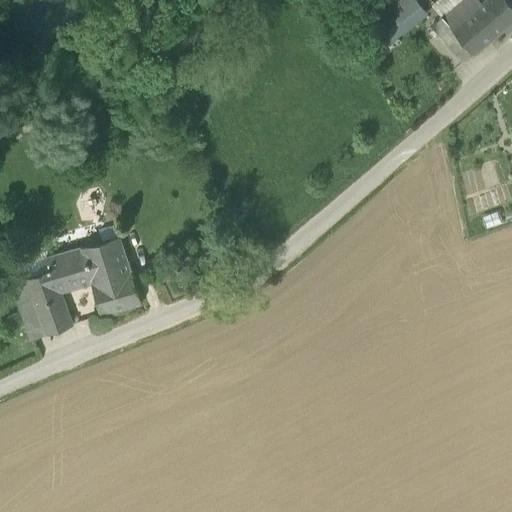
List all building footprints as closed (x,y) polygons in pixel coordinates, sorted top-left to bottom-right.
[(392,0),(368,19),(387,43),(427,13),(415,0),(392,0)] [(432,25),(464,62),(474,53),(453,27),(466,16),(457,4),(462,0),(440,0),(437,2),(436,10),(442,17),(432,25)] [(453,27),(474,53),(511,21),(511,3),(509,0),(484,0),(480,4),(466,16),(453,27)] [(480,4),(476,0),(462,0),(457,4),(466,16),(480,4)] [(26,278),(32,297),(33,300),(61,291),(78,286),(77,281),(91,276),(92,280),(91,281),(92,282),(102,314),(142,303),(120,234),(47,256),(51,269),(26,278)] [(22,263),(26,278),(51,269),(47,256),(22,263)] [(78,286),(92,282),(91,281),(92,280),(91,276),(77,281),(78,286)] [(19,301),(32,297),(26,278),(12,283),(19,301)] [(33,300),(46,334),(73,324),(61,291),(33,300)] [(32,339),(46,334),(33,300),(32,297),(19,301),(32,339)]
